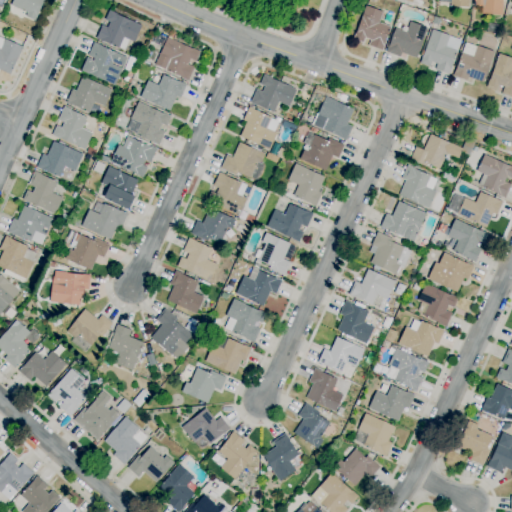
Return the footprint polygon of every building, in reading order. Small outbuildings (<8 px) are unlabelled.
[(44,0),(35,21),(26,17),(27,13),(11,6),(13,0),(44,0)] [(469,0),(469,8),(450,6),(451,3),(439,2),(439,0),(469,0)] [(502,16),(482,14),(482,7),(474,6),(474,0),(503,0),(503,4),(502,16)] [(383,51),(369,46),(371,40),(365,38),(363,43),(353,40),(355,34),(356,34),(366,6),(383,12),(379,23),(390,27),(389,29),(390,30),(385,43),(383,51)] [(124,51),(119,48),(119,49),(96,39),(101,28),(100,28),(101,25),(107,28),(110,23),(105,20),(109,11),(117,14),(117,15),(142,26),(134,43),(129,41),(124,51)] [(417,58),(402,53),(400,57),(386,53),(393,33),(394,33),(395,29),(407,33),(410,22),(428,28),(423,42),(422,42),(417,58)] [(498,34),(487,32),(489,23),(500,25),(498,34)] [(449,75),(438,71),(435,70),(437,64),(431,62),(429,67),(420,64),(432,30),(449,36),(461,40),(457,51),(451,67),(452,67),(449,75)] [(188,81),(154,66),(168,37),(168,38),(171,32),(175,34),(172,40),(192,49),(192,48),(201,52),(196,62),(190,60),(188,65),(194,67),(188,81)] [(161,48),(157,46),(161,36),(165,38),(161,48)] [(10,75),(0,71),(0,37),(5,40),(5,39),(23,47),(10,75)] [(114,86),(81,71),(87,58),(92,60),(92,61),(93,62),(94,59),(88,56),(94,42),(101,46),(101,47),(127,58),(123,68),(112,63),(112,65),(122,69),(114,86)] [(483,82),(468,77),(467,81),(453,76),(456,68),(462,53),(466,43),(477,47),(477,46),(494,52),(490,63),(489,63),(483,82)] [(511,97),(502,94),(504,87),(498,85),(496,91),(487,88),(499,54),(511,58),(511,97)] [(170,111),(140,98),(148,81),(158,86),(163,75),(178,82),(178,81),(186,85),(180,98),(176,96),(170,111)] [(273,113),(259,106),(258,107),(250,103),(257,89),(262,92),(265,87),(260,85),(264,75),(272,78),(272,79),(285,85),(296,90),(289,107),(279,102),(273,113)] [(89,113),(66,103),(72,89),(76,91),(82,76),(112,90),(104,106),(94,102),(89,113)] [(130,84),(123,80),(125,76),(132,80),(130,84)] [(347,103),(340,100),(342,95),(349,98),(347,103)] [(346,141),(313,126),(318,115),(317,114),(326,96),(338,102),(338,103),(354,110),(347,125),(353,127),(346,141)] [(158,146),(135,135),(136,134),(126,130),(131,120),(130,119),(131,118),(124,114),(126,109),(133,112),(138,102),(150,108),(163,114),(163,113),(171,117),(166,127),(161,125),(159,130),(164,133),(158,146)] [(85,151),(52,136),(56,126),(61,128),(64,122),(58,120),(64,106),(71,110),(71,111),(87,118),(82,129),(92,134),(85,151)] [(269,150),(240,137),(247,122),(243,120),(250,107),(254,109),(254,110),(272,118),(271,119),(279,122),(274,132),(277,134),(269,150)] [(112,134),(109,134),(107,133),(111,126),(116,129),(113,133),(112,134)] [(325,172),(300,159),(304,150),(307,152),(309,148),(303,145),(308,133),(315,136),(315,135),(327,141),(329,138),(344,146),(338,158),(333,156),(325,172)] [(439,170),(427,164),(426,167),(410,159),(416,147),(423,150),(430,134),(451,144),(451,143),(462,148),(466,138),(475,143),(469,156),(461,152),(458,159),(447,154),(439,170)] [(143,178),(110,163),(118,146),(122,147),(126,137),(133,140),(148,147),(149,146),(157,149),(156,152),(155,152),(150,163),(145,160),(142,166),(147,168),(143,178)] [(59,178),(36,168),(43,154),(46,155),(53,142),(58,144),(59,141),(65,144),(63,146),(83,155),(75,172),(64,167),(59,178)] [(250,179),(238,173),(236,176),(221,169),(227,156),(232,158),(240,143),(265,154),(261,164),(257,162),(250,179)] [(276,156),(270,153),(275,143),(280,145),(276,156)] [(94,157),(86,153),(88,147),(97,151),(94,157)] [(505,198),(482,188),(482,186),(478,185),(483,174),(477,171),(484,155),(509,166),(511,167),(511,179),(507,177),(505,182),(511,184),(505,198)] [(107,164),(101,161),(103,156),(110,159),(107,164)] [(101,176),(92,172),(97,162),(105,165),(101,176)] [(316,207),(293,197),(298,185),(288,180),(295,164),(325,177),(320,188),(324,189),(316,207)] [(428,209),(399,195),(405,181),(401,179),(407,165),(415,169),(430,176),(430,177),(436,180),(432,190),(436,192),(428,209)] [(129,211),(104,200),(109,187),(101,184),(109,167),(137,180),(130,197),(135,199),(129,211)] [(55,216),(22,201),(27,191),(32,194),(35,188),(28,184),(34,171),(42,175),(41,176),(57,183),(52,193),(63,198),(55,216)] [(239,216),(207,201),(211,192),(216,194),(219,188),(213,186),(219,172),(227,176),(226,177),(241,183),(247,185),(242,197),(247,199),(239,216)] [(486,228),(457,215),(465,198),(475,203),(480,192),(498,200),(498,199),(503,202),(497,215),(493,213),(486,228)] [(110,241),(81,227),(89,210),(99,215),(99,214),(92,210),(96,202),(103,205),(104,204),(127,215),(121,227),(117,225),(110,241)] [(413,243),(413,242),(387,230),(380,227),(386,214),(392,216),(398,202),(414,208),(426,214),(416,236),(423,239),(419,246),(413,243)] [(299,243),(291,239),(291,238),(267,227),(274,210),(285,215),(289,204),(305,211),(313,214),(307,227),(301,225),(299,230),(304,233),(299,243)] [(30,243),(7,232),(13,219),(17,220),(23,206),(53,220),(45,236),(35,232),(30,243)] [(220,244),(208,239),(206,242),(191,234),(197,221),(202,224),(209,208),(235,220),(231,229),(228,228),(220,244)] [(66,222),(60,219),(63,214),(68,217),(66,222)] [(248,214),(255,217),(252,223),(245,220),(248,214)] [(77,229),(71,226),(74,219),(80,222),(77,229)] [(476,263),(452,252),(457,240),(447,236),(455,220),(479,231),(480,230),(487,234),(483,244),(478,241),(476,247),(482,249),(480,252),(480,251),(476,260),(476,263)] [(90,272),(65,260),(69,251),(65,249),(72,232),(92,241),(94,238),(109,245),(103,259),(97,256),(90,272)] [(396,275),(380,268),(378,271),(372,268),(374,265),(370,263),(374,254),(369,252),(372,246),(371,245),(377,232),(393,239),(391,242),(403,247),(412,251),(403,269),(400,268),(398,274),(397,273),(396,275)] [(285,276),(269,269),(270,266),(262,262),(259,268),(254,266),(256,259),(258,260),(259,259),(255,257),(258,250),(262,252),(265,244),(261,242),(266,233),(290,244),(290,245),(296,247),(290,260),(284,257),(283,259),(291,262),(285,276)] [(23,283),(3,274),(5,270),(0,267),(0,257),(3,251),(0,250),(0,247),(5,236),(11,239),(11,240),(28,247),(27,249),(37,254),(23,283)] [(209,282),(176,267),(181,257),(186,260),(189,254),(183,251),(189,238),(197,241),(196,242),(212,249),(211,251),(221,255),(209,282)] [(457,293),(427,280),(435,262),(439,264),(444,252),(453,257),(452,257),(465,263),(466,263),(474,266),(467,280),(464,278),(457,293)] [(263,307),(236,294),(244,276),(248,278),(253,268),(274,278),(275,278),(282,281),(276,295),(270,292),(263,307)] [(372,306),(348,295),(355,281),(361,284),(368,269),(385,277),(395,282),(387,300),(377,295),(372,306)] [(81,306),(50,303),(53,278),(54,278),(55,271),(67,272),(67,273),(82,275),(82,274),(90,275),(89,290),(82,289),(81,306)] [(196,314),(167,301),(174,286),(169,284),(176,271),(183,274),(183,275),(198,282),(194,293),(204,298),(196,314)] [(5,322),(0,317),(0,275),(20,293),(8,306),(14,312),(5,322)] [(446,328),(439,324),(423,316),(424,314),(418,311),(422,303),(417,301),(425,283),(438,289),(438,290),(450,295),(458,298),(454,308),(448,306),(446,311),(453,314),(446,328)] [(226,300),(220,297),(223,292),(229,295),(226,300)] [(254,343),(231,332),(231,331),(225,328),(229,318),(226,316),(234,299),(246,305),(245,305),(258,311),(259,310),(266,314),(262,324),(256,321),(254,326),(260,329),(254,343)] [(366,345),(337,331),(343,316),(339,314),(345,301),(354,305),(356,302),(365,307),(364,310),(369,312),(364,322),(375,327),(366,345)] [(91,346),(77,335),(75,338),(67,332),(85,309),(98,320),(102,315),(112,323),(109,327),(110,327),(102,338),(99,336),(91,346)] [(178,360),(172,355),(171,355),(150,339),(162,325),(156,320),(165,309),(178,320),(176,322),(186,330),(192,335),(185,344),(179,339),(175,345),(184,352),(178,360)] [(194,327),(188,324),(191,318),(197,321),(194,327)] [(15,369),(4,359),(7,356),(0,350),(0,338),(15,321),(29,333),(31,330),(39,337),(32,345),(25,339),(22,342),(31,350),(15,369)] [(427,357),(398,344),(406,327),(410,329),(413,321),(420,324),(421,321),(436,328),(437,328),(444,331),(438,345),(434,343),(427,357)] [(133,371),(114,364),(118,352),(108,349),(109,347),(106,346),(112,332),(114,333),(117,325),(132,330),(130,334),(129,334),(128,337),(143,343),(133,371)] [(234,375),(205,361),(213,344),(215,345),(219,336),(228,339),(243,346),(244,345),(252,349),(245,362),(241,360),(234,375)] [(341,374),(318,363),(324,349),(330,352),(337,337),(364,350),(356,367),(346,362),(341,374)] [(416,392),(408,389),(409,388),(394,381),(394,380),(385,376),(390,367),(388,366),(396,348),(420,360),(420,359),(429,363),(424,373),(419,370),(417,376),(423,378),(422,380),(421,380),(417,389),(417,390),(416,392)] [(511,385),(502,381),(501,381),(497,379),(496,378),(500,369),(506,371),(509,366),(502,363),(508,349),(511,351),(511,385)] [(46,387),(34,376),(29,381),(19,371),(36,352),(44,360),(52,351),(66,364),(46,387)] [(207,404),(181,392),(186,383),(189,384),(197,368),(209,374),(210,371),(226,378),(220,391),(214,388),(207,404)] [(335,412),(306,398),(313,384),(308,382),(314,368),(323,372),(338,379),(332,391),(343,396),(335,412)] [(70,417),(59,407),(63,403),(58,399),(55,403),(47,396),(53,389),(71,369),(85,381),(77,390),(86,398),(75,410),(76,411),(70,417)] [(511,411),(508,410),(503,420),(486,413),(481,411),(487,397),(490,399),(497,384),(511,390),(511,411)] [(397,423),(368,408),(376,391),(386,396),(392,385),(406,393),(407,392),(415,396),(408,410),(404,408),(397,423)] [(98,441),(74,420),(85,407),(87,409),(96,400),(95,399),(102,391),(111,399),(104,407),(109,411),(112,408),(120,415),(116,420),(116,419),(103,434),(104,434),(98,441)] [(315,451),(309,448),(311,445),(294,434),(303,419),(298,416),(306,404),(320,413),(318,416),(330,424),(320,438),(323,441),(317,449),(316,449),(315,451)] [(210,445),(203,436),(194,443),(181,428),(205,408),(216,421),(220,417),(230,429),(224,434),(210,445)] [(386,457),(363,446),(368,435),(358,430),(365,414),(395,427),(388,442),(392,443),(386,457)] [(124,465),(113,456),(116,452),(104,441),(125,417),(139,429),(138,430),(147,437),(129,458),(129,459),(124,465)] [(483,466),(469,460),(472,454),(457,447),(469,421),(479,426),(477,430),(492,436),(488,447),(491,448),(490,450),(483,466)] [(235,480),(220,468),(227,459),(218,452),(229,438),(228,438),(233,431),(235,433),(235,434),(242,439),(245,441),(241,446),(246,449),(249,445),(257,452),(252,459),(251,458),(235,480)] [(280,482),(263,456),(276,447),(273,442),(285,433),(289,440),(299,455),(290,462),(296,471),(280,482)] [(511,440),(508,449),(497,445),(502,433),(511,437),(511,440)] [(511,471),(504,467),(501,473),(487,467),(497,445),(508,449),(511,440),(511,471)] [(157,483),(144,472),(139,478),(128,468),(139,455),(141,457),(150,447),(163,459),(166,456),(174,463),(157,483)] [(354,487),(333,467),(340,460),(343,463),(355,449),(365,458),(367,456),(380,467),(371,478),(366,474),(354,487)] [(9,501),(1,493),(0,493),(0,464),(4,460),(10,453),(18,460),(15,464),(19,468),(23,464),(34,474),(30,479),(29,478),(9,501)] [(179,511),(176,511),(167,503),(171,498),(159,487),(180,464),(194,477),(186,486),(195,494),(183,507),(184,507),(179,511)] [(346,511),(328,511),(320,504),(311,496),(319,487),(332,473),(352,492),(352,491),(359,497),(351,505),(347,501),(343,505),(348,510),(346,511)] [(22,511),(29,504),(20,496),(32,483),(31,482),(37,476),(40,478),(39,478),(46,484),(48,486),(44,490),(49,494),(52,490),(60,498),(46,511),(22,511)] [(227,511),(184,511),(193,503),(195,505),(204,495),(218,507),(220,504),(228,511),(227,511)] [(297,511),(300,509),(301,510),(309,501),(320,511),(297,511)] [(52,511),(61,503),(70,511),(74,511),(76,510),(78,511),(52,511)]
